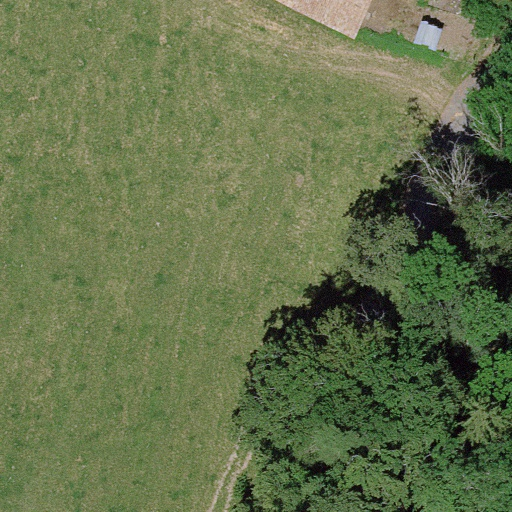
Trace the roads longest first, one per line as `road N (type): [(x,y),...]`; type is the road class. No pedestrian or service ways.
road 1 (unclassified): [(274,511),(511,77)]
road 2 (track): [(511,45),(395,17)]
